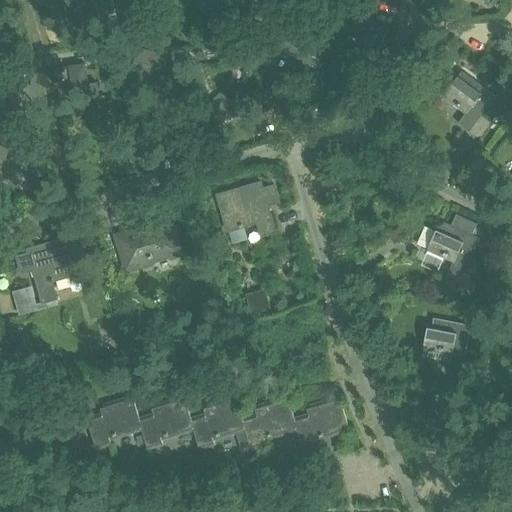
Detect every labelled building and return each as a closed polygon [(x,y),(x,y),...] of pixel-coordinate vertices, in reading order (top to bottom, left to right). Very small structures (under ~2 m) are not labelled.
[(112,0),(96,0),(102,38),(118,36),(112,0)] [(237,1),(234,0),(204,0),(227,16),(237,1)] [(498,9),(504,0),(492,0),(490,3),(498,9)] [(405,34),(371,23),(355,62),(371,68),(405,34)] [(141,29),(129,29),(129,41),(141,41),(141,29)] [(287,33),(279,49),(316,68),(324,52),(287,33)] [(167,54),(137,47),(131,72),(161,79),(167,54)] [(252,62),(244,63),(247,78),(255,77),(252,62)] [(85,63),(69,66),(76,114),(92,112),(85,63)] [(465,113),(458,123),(469,131),(496,94),(462,70),(443,97),(465,113)] [(367,75),(357,71),(354,77),(365,81),(367,75)] [(7,77),(10,117),(25,116),(22,76),(7,77)] [(255,100),(242,88),(211,118),(224,131),(255,100)] [(348,108),(352,99),(342,95),(339,104),(348,108)] [(492,123),(500,129),(511,115),(503,109),(492,123)] [(508,139),(511,134),(511,118),(499,131),(508,139)] [(0,144),(0,172),(1,173),(8,148),(0,144)] [(258,222),(262,235),(276,231),(268,205),(280,202),(275,185),(263,189),(261,182),(218,195),(228,231),(258,222)] [(442,288),(461,296),(465,287),(473,291),(485,262),(471,256),(480,235),(477,234),(479,229),(477,228),(479,224),(458,215),(454,224),(445,221),(441,231),(436,229),(435,231),(426,227),(418,244),(427,249),(453,261),(445,279),(446,279),(442,288)] [(115,235),(126,271),(183,253),(172,217),(115,235)] [(33,269),(42,302),(56,298),(51,281),(84,272),(74,235),(28,248),(29,252),(17,256),(22,272),(33,269)] [(271,307),(266,287),(246,291),(251,312),(271,307)] [(448,369),(462,372),(471,325),(433,317),(432,327),(428,326),(423,349),(451,355),(448,369)] [(37,344),(34,355),(50,360),(54,349),(37,344)] [(110,440),(141,431),(137,418),(140,417),(133,395),(105,403),(106,405),(99,407),(101,413),(86,418),(96,448),(112,444),(110,440)] [(162,440),(192,431),(188,418),(192,417),(184,395),(155,404),(156,406),(151,408),(152,413),(140,417),(137,418),(141,431),(147,449),(164,444),(162,440)] [(214,440),(243,432),(239,418),(243,417),(236,395),(207,403),(208,406),(203,408),(204,413),(192,417),(188,418),(192,431),(199,449),(215,445),(214,440)] [(243,432),(251,450),(266,445),(266,440),(296,432),(291,418),(295,417),(288,395),(259,403),(260,406),(255,408),(256,413),(243,417),(239,418),(243,432)] [(291,418),(296,432),(302,446),(316,442),(316,437),(349,427),(339,396),(314,402),(316,405),(307,408),(308,413),(295,417),(291,418)]
